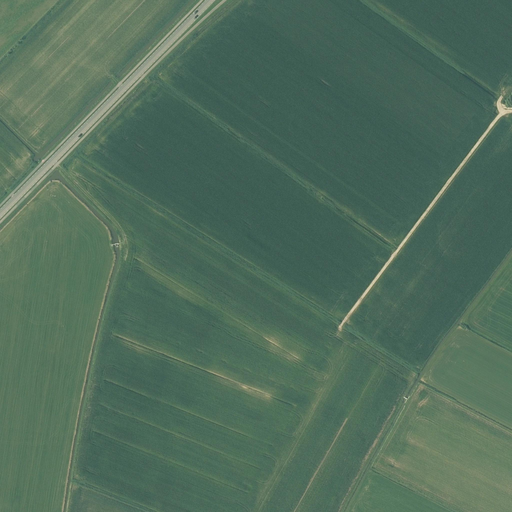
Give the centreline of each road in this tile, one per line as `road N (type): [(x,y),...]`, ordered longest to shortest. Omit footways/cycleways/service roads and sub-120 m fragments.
road 1 (tertiary): [(211,0),(0,214)]
road 2 (track): [(511,111),(493,122),(341,325)]
road 3 (track): [(52,161),(118,228),(123,258)]
